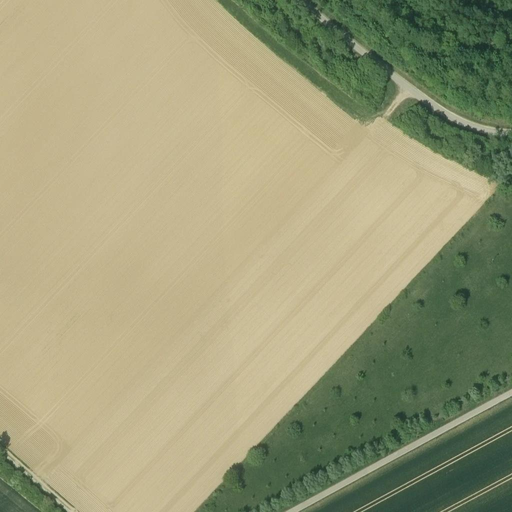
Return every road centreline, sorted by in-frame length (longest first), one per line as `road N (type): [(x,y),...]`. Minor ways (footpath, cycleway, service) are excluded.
road 1 (track): [(299,0),(407,90),(457,121),(511,133)]
road 2 (track): [(511,392),(289,511)]
